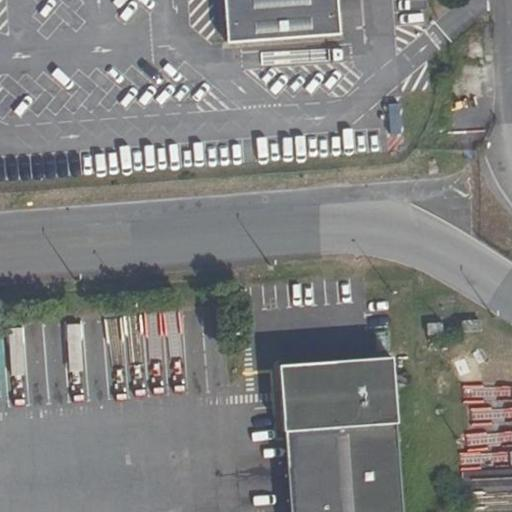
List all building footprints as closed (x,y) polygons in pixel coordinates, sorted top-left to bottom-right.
[(337,0),(223,0),(227,44),(340,36),(337,0)] [(379,290),(393,289),(392,279),(378,280),(379,290)] [(481,302),(456,304),(457,319),(482,317),(481,302)] [(278,366),(283,432),(284,432),(302,431),(396,424),(397,424),(392,358),(278,366)] [(302,431),(284,432),(289,511),(402,511),(396,424),(302,431)]
